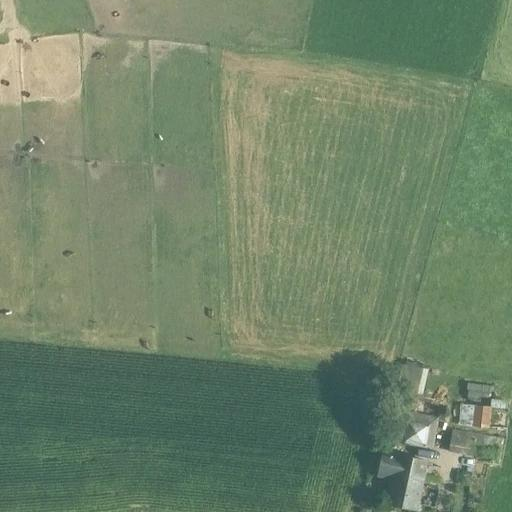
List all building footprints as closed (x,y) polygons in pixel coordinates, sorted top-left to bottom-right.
[(423,396),(428,371),(404,365),(398,391),(423,396)] [(489,429),(491,408),(460,406),(460,408),(454,407),(453,422),(459,422),(459,426),(489,429)] [(401,412),(395,441),(434,447),(440,418),(401,412)] [(500,439),(453,430),(449,454),(496,462),(500,439)] [(394,479),(389,504),(416,510),(426,462),(399,454),(398,459),(383,455),(379,476),(394,479)]
